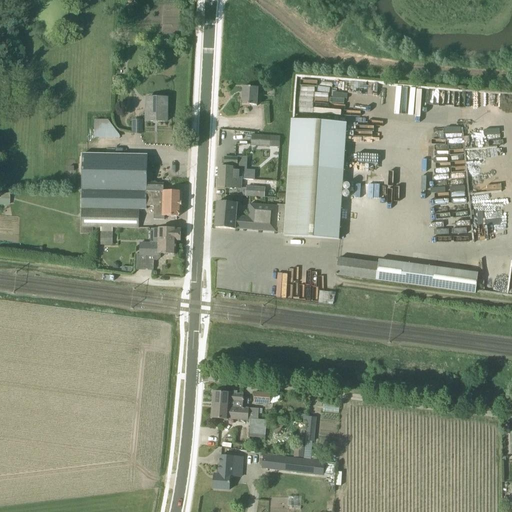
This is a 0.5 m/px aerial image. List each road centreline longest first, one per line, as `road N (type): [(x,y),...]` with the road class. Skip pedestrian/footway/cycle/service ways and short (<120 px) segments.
road 1 (secondary): [(190,376),(210,0)]
road 2 (residential): [(511,417),(190,376)]
road 3 (track): [(0,263),(137,280)]
road 4 (secondary): [(176,511),(190,376)]
